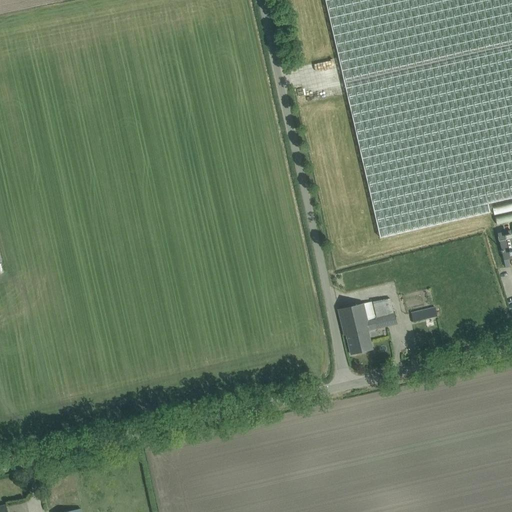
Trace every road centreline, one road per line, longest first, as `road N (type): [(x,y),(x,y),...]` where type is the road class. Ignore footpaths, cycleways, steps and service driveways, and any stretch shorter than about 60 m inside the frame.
road 1 (unclassified): [(349,386),(261,0)]
road 2 (unclassified): [(0,467),(349,386)]
road 3 (unclassified): [(349,386),(511,348)]
